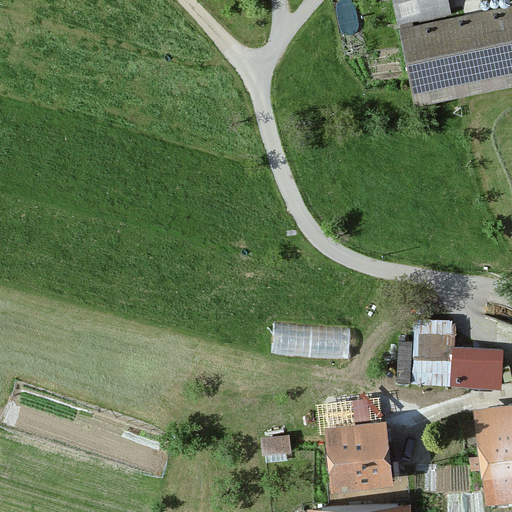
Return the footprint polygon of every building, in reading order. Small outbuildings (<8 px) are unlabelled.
[(511,6),(399,31),(413,96),(511,74),(511,6)] [(274,352),(351,355),(352,323),(275,320),(274,352)] [(412,386),(499,388),(500,351),(453,350),(454,321),(413,320),(412,386)] [(511,408),(475,413),(486,503),(511,499),(511,408)] [(386,423),(325,428),(332,494),(393,488),(386,423)] [(262,435),(263,454),(293,452),(292,433),(262,435)]
